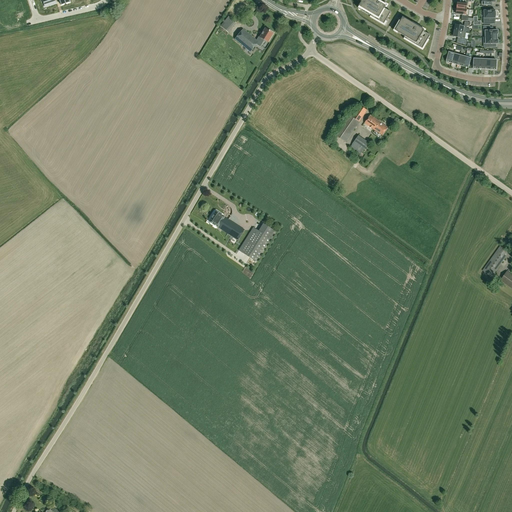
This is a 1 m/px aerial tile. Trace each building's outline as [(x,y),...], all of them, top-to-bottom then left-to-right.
[(379,21),(384,24),(391,12),(385,9),(387,5),(378,0),(358,0),(362,2),(358,8),(380,20),(379,21)] [(467,10),(457,9),(456,14),(463,15),(462,21),(468,21),(469,10),(467,9),(467,10)] [(496,16),(496,12),(495,12),(495,11),(495,10),(485,11),(484,11),(485,18),(484,18),(484,24),(493,24),(492,18),(495,18),(496,18),(495,17),(495,18),(495,16),(496,16)] [(236,23),(228,17),(220,26),(228,33),(236,23)] [(404,38),(422,49),(430,35),(424,31),(425,30),(403,17),(395,31),(405,36),(404,38)] [(454,31),(466,33),(467,26),(470,26),(471,23),(465,22),(464,26),(456,25),(455,27),(454,27),(454,31)] [(490,27),(483,28),(483,31),(486,31),(486,37),(497,37),(497,34),(498,34),(498,31),(493,31),(493,30),(490,30),(490,27)] [(243,29),(234,39),(250,52),(250,51),(251,50),(256,44),(260,47),(264,40),(268,42),(273,33),(265,28),(260,37),(259,36),(256,40),(243,29)] [(453,37),(460,38),(459,44),(466,45),(467,40),(465,39),(466,33),(454,31),(453,34),(454,35),(453,37)] [(497,37),(486,37),(486,43),(484,43),(484,47),(491,47),(491,44),(493,44),(498,43),(498,40),(497,40),(497,37)] [(446,62),(452,63),(454,54),(455,52),(449,51),(446,62)] [(463,66),(469,68),(472,57),(471,57),(471,54),(470,54),(467,53),(465,57),(463,66)] [(452,63),(457,65),(460,56),(454,54),(452,63)] [(457,65),(463,66),(465,57),(460,56),(457,65)] [(349,114),(335,135),(345,142),(367,110),(361,106),(353,117),(349,114)] [(365,123),(376,131),(376,130),(383,135),(388,128),(381,123),(381,122),(370,115),(365,123)] [(369,143),(358,136),(351,147),(361,154),(369,143)] [(217,227),(237,240),(244,230),(224,217),(216,211),(209,222),(217,227)] [(263,225),(259,231),(253,227),(238,250),(244,254),(257,262),(276,232),(264,224),(264,225),(263,225)] [(500,246),(482,271),(492,277),(509,252),(500,246)] [(511,274),(507,271),(500,281),(511,288),(511,274)]
